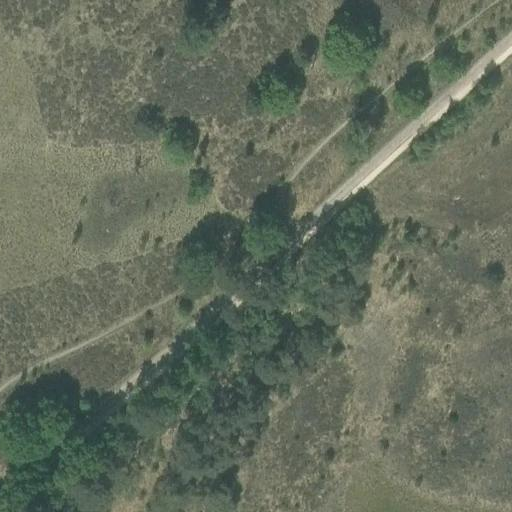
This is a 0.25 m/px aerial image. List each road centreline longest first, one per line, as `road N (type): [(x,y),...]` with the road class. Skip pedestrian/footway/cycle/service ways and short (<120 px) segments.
road 1 (track): [(0,494),(511,38)]
road 2 (unknown): [(0,390),(178,295),(361,109),(502,0)]
